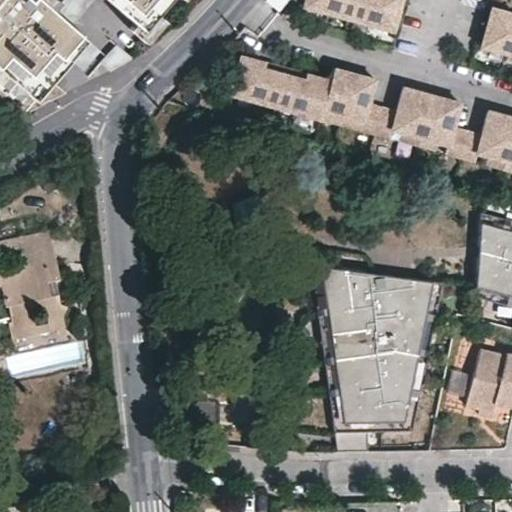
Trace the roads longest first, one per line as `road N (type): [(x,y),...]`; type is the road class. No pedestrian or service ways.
road 1 (residential): [(511,463),(141,463)]
road 2 (residential): [(141,463),(115,168),(122,115)]
road 3 (unknown): [(136,405),(242,409),(323,313)]
road 4 (residential): [(122,115),(240,0)]
road 5 (residential): [(0,157),(78,112),(122,115)]
